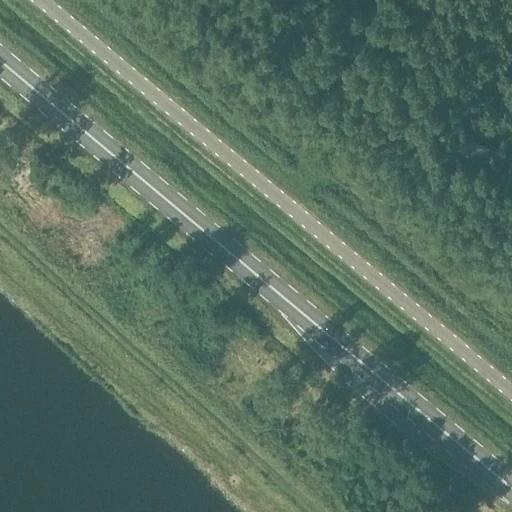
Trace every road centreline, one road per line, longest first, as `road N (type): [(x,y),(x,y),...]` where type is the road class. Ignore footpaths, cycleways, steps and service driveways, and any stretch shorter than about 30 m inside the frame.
road 1 (primary): [(511,490),(0,62)]
road 2 (unclassified): [(511,394),(39,0)]
